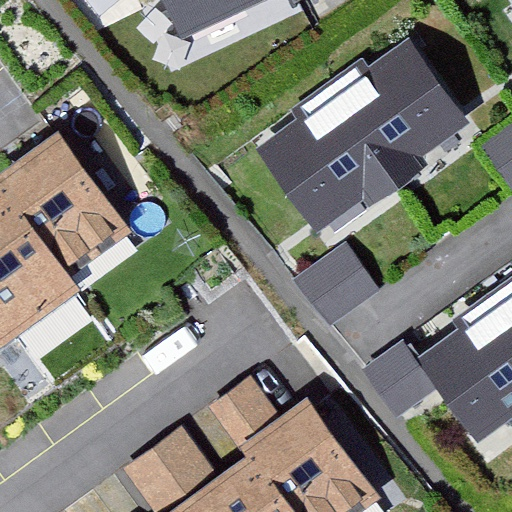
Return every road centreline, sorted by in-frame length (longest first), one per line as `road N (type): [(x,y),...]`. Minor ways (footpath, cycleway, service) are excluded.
road 1 (residential): [(10,511),(248,330)]
road 2 (residential): [(367,326),(511,218)]
